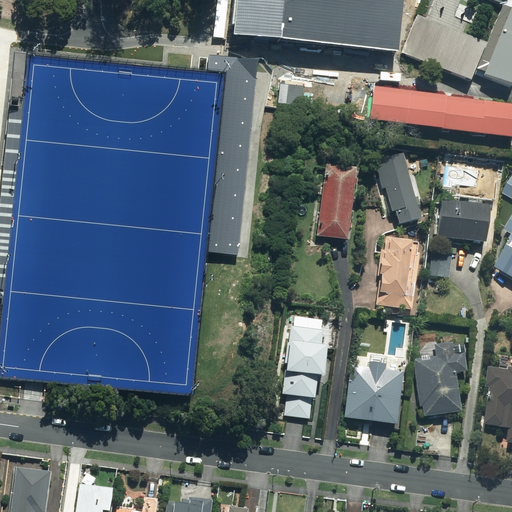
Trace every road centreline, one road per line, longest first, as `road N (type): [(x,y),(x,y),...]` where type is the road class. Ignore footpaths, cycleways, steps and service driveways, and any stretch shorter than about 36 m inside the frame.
road 1 (residential): [(0,423),(511,493)]
road 2 (unknown): [(329,468),(360,217)]
road 3 (unknown): [(468,261),(480,337),(460,486)]
